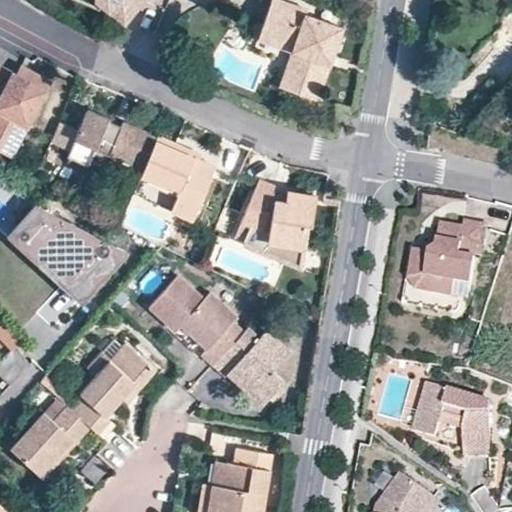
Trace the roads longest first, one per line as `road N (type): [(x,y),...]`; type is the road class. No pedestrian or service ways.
road 1 (residential): [(0,10),(293,144),(363,158)]
road 2 (residential): [(304,511),(363,158)]
road 3 (residential): [(363,158),(391,0)]
road 4 (residential): [(363,158),(511,187)]
